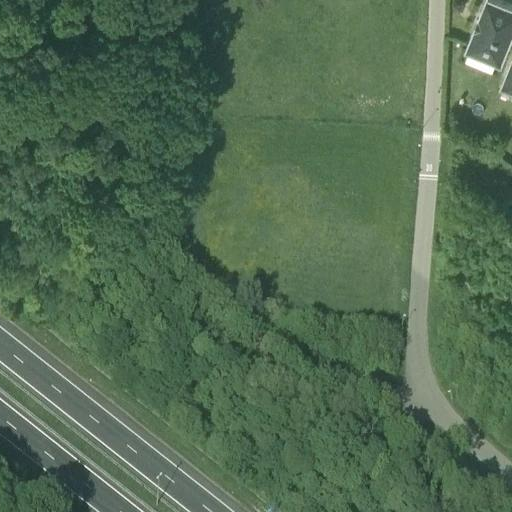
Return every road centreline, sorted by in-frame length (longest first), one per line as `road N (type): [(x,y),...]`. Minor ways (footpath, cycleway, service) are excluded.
road 1 (unclassified): [(511,476),(427,403),(418,380),(427,177)]
road 2 (trunk): [(209,511),(0,346)]
road 3 (residential): [(427,177),(436,0)]
road 4 (trunk): [(0,416),(120,511)]
